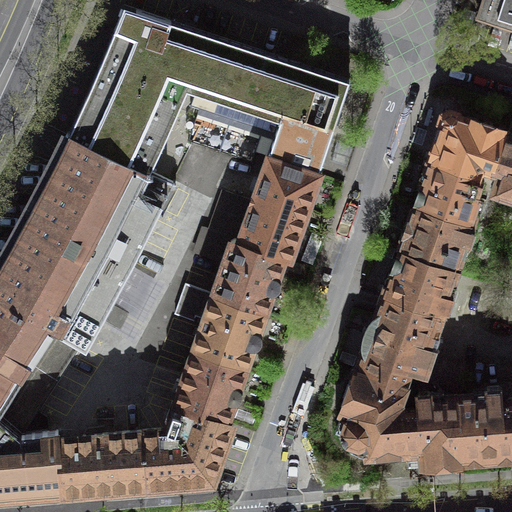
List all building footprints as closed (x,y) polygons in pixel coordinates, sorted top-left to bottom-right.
[(511,0),(481,0),(476,17),(511,28),(511,0)] [(280,119),(268,156),(319,173),(350,79),(121,3),(118,10),(121,11),(96,71),(69,131),(150,169),(169,128),(187,88),(280,119)] [(493,169),(506,131),(469,118),(468,119),(450,113),(451,111),(446,109),(444,114),(445,115),(438,138),(430,160),(478,176),(479,175),(477,174),(478,170),(484,167),(493,169)] [(0,260),(0,294),(79,343),(86,347),(131,263),(132,264),(174,181),(150,169),(69,131),(68,132),(64,140),(61,145),(59,150),(55,157),(41,184),(29,207),(30,208),(8,246),(0,260)] [(511,196),(511,132),(506,131),(493,169),(501,172),(495,191),(511,196)] [(203,227),(289,257),(303,217),(319,173),(268,156),(253,200),(225,191),(220,204),(219,204),(210,228),(204,226),(203,227)] [(477,181),(478,176),(430,160),(422,183),(415,205),(476,225),(477,224),(471,222),(484,184),(477,181)] [(470,245),(476,225),(415,205),(407,227),(400,249),(456,268),(464,243),(470,245)] [(213,292),(265,310),(272,291),(273,290),(274,290),(275,290),(276,290),(277,289),(278,288),(279,285),(280,282),(280,281),(280,280),(280,279),(279,278),(279,277),(278,277),(277,276),(283,257),(289,259),(289,257),(203,227),(195,251),(223,261),(213,292)] [(456,268),(400,249),(392,271),(383,293),(447,314),(453,295),(448,293),(456,268)] [(258,330),(265,310),(213,292),(186,282),(175,313),(194,319),(196,315),(201,316),(204,317),(193,346),(246,365),(252,345),(253,345),(255,345),(256,345),(257,344),(258,344),(258,343),(259,342),(260,339),(261,336),(261,335),(261,334),(260,333),(260,332),(259,331),(258,331),(258,330)] [(446,316),(447,314),(383,293),(370,332),(357,367),(407,384),(411,370),(426,375),(436,345),(431,343),(441,314),(446,316)] [(57,436),(59,436),(58,429),(23,432),(23,429),(79,343),(0,294),(0,495),(62,490),(57,436)] [(238,385),(246,365),(193,346),(175,400),(176,401),(176,402),(231,422),(232,420),(227,418),(233,400),(234,400),(235,400),(236,400),(237,399),(238,399),(239,398),(240,398),(241,395),(242,392),(242,391),(242,390),(242,389),(241,388),(241,387),(240,387),(240,386),(239,386),(238,385)] [(402,397),(407,384),(357,367),(343,410),(346,411),(344,413),(342,416),(341,418),(340,420),(340,422),(339,424),(339,426),(340,429),(340,432),(341,434),(342,437),(343,439),(346,442),(347,444),(349,446),(352,449),(356,451),(361,452),(365,453),(368,453),(370,453),(386,452),(408,450),(405,408),(405,407),(405,406),(405,404),(405,401),(403,399),(402,397)] [(485,392),(459,394),(464,459),(492,457),(511,455),(511,396),(503,398),(502,388),(499,385),(488,386),(485,389),(485,392)] [(416,406),(405,407),(405,408),(408,450),(409,463),(437,461),(464,459),(459,394),(433,396),(432,393),(429,390),(418,391),(415,394),(416,406)] [(142,429),(146,483),(183,481),(213,479),(231,422),(176,402),(176,401),(166,427),(142,429)] [(105,487),(146,483),(142,429),(59,436),(57,436),(62,490),(105,487)]
